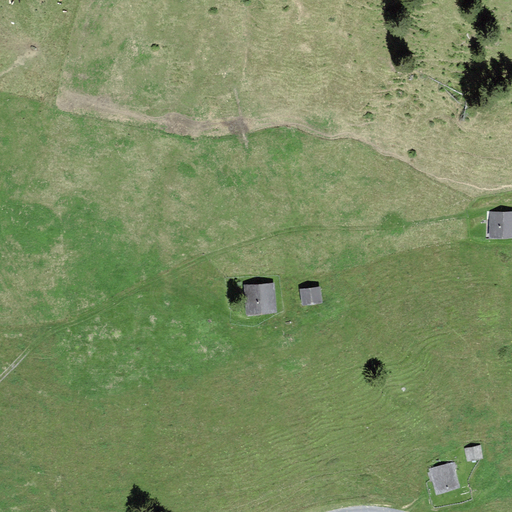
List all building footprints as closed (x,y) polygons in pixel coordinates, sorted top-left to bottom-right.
[(511,212),(491,213),(492,239),(511,238),(511,212)] [(276,283),(246,285),(248,314),(278,312),(276,283)] [(302,290),(304,306),(323,305),(322,289),(302,290)] [(482,446),(466,449),(469,464),(485,461),(482,446)] [(451,463),(430,469),(437,492),(458,486),(451,463)]
